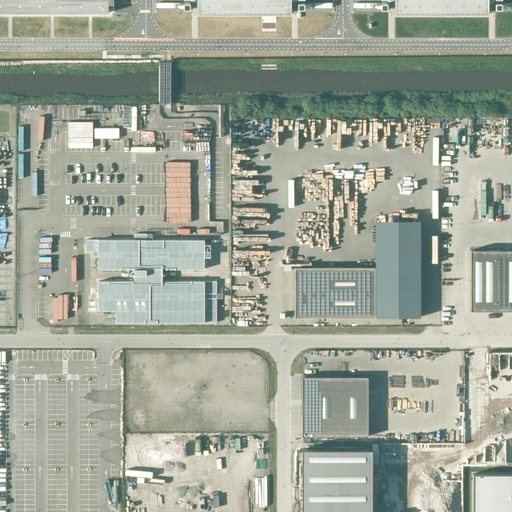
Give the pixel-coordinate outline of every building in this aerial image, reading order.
[(0,0),(0,12),(108,13),(108,0),(0,0)] [(197,0),(198,13),(293,13),(292,0),(197,0)] [(393,0),(394,14),(489,14),(489,0),(393,0)] [(486,124),(487,143),(492,142),(492,150),(502,149),(501,123),(486,124)] [(165,209),(165,198),(144,199),(144,209),(165,209)] [(204,240),(86,240),(86,252),(97,252),(97,269),(134,269),(134,281),(97,281),(97,311),(115,311),(115,323),(216,323),(216,281),(163,281),(163,269),(204,269),(204,240)] [(511,249),(470,250),(470,311),(511,310),(511,249)] [(295,317),(375,317),(375,267),(295,267),(295,317)] [(398,317),(398,324),(408,324),(407,316),(398,317)] [(303,377),(303,436),(368,436),(368,377),(303,377)] [(302,449),(302,511),(372,511),(372,449),(302,449)] [(511,511),(511,473),(473,474),(472,511),(511,511)]
